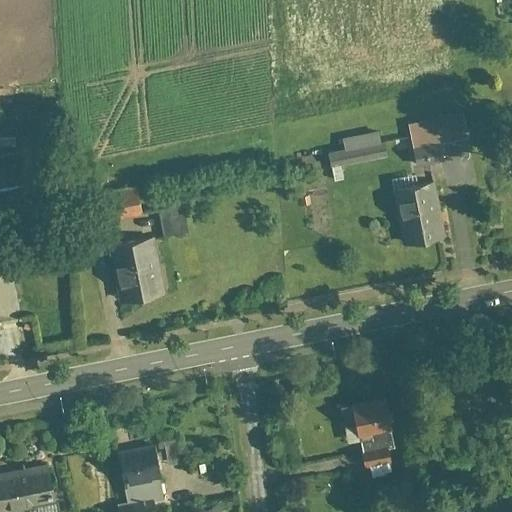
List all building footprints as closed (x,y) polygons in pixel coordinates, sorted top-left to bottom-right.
[(405,122),(410,145),(437,140),(463,134),(458,111),(405,122)] [(495,142),(508,156),(511,152),(511,128),(511,127),(495,142)] [(327,164),(383,152),(380,138),(324,150),(327,164)] [(437,140),(410,145),(414,163),(441,158),(437,140)] [(0,193),(44,192),(43,163),(0,165),(0,193)] [(444,235),(433,179),(389,188),(400,243),(444,235)] [(104,219),(140,211),(134,184),(98,191),(104,219)] [(156,209),(161,232),(186,226),(181,203),(156,209)] [(113,300),(159,292),(150,234),(103,241),(113,300)] [(348,397),(354,432),(388,427),(382,392),(348,397)] [(388,427),(354,432),(359,464),(393,458),(388,427)] [(162,438),(168,465),(182,462),(176,435),(162,438)] [(122,482),(157,474),(150,442),(115,449),(122,482)] [(43,456),(0,467),(0,511),(54,497),(43,456)] [(121,482),(125,500),(150,495),(161,493),(157,474),(122,482),(121,482)] [(116,502),(117,511),(154,511),(150,495),(125,500),(116,502)]
